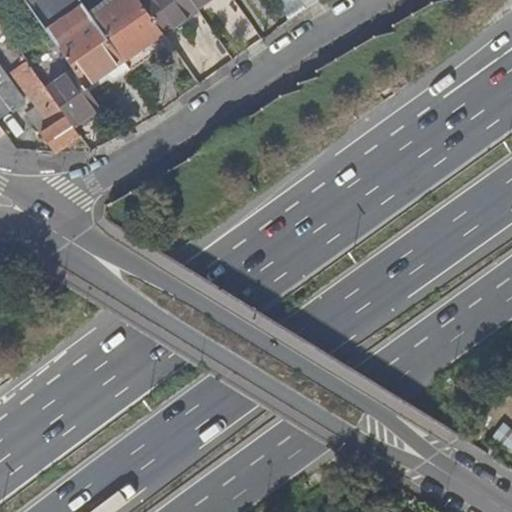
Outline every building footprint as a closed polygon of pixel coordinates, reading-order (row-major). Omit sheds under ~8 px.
[(24,0),(72,67),(87,88),(104,76),(114,83),(131,71),(130,70),(94,19),(80,0),(24,0)] [(147,53),(167,39),(166,37),(139,0),(120,0),(94,19),(130,70),(150,57),(147,53)] [(139,0),(166,37),(200,12),(199,12),(190,0),(139,0)] [(190,0),(199,12),(215,0),(190,0)] [(303,0),(294,0),(282,9),(290,20),(309,7),(303,0)] [(28,115),(56,153),(80,136),(72,124),(45,86),(28,61),(12,73),(37,108),(28,115)] [(0,64),(0,117),(25,100),(0,64)] [(72,124),(99,105),(87,88),(72,67),(45,86),(72,124)] [(511,451),(511,426),(504,421),(492,436),(511,451)]
